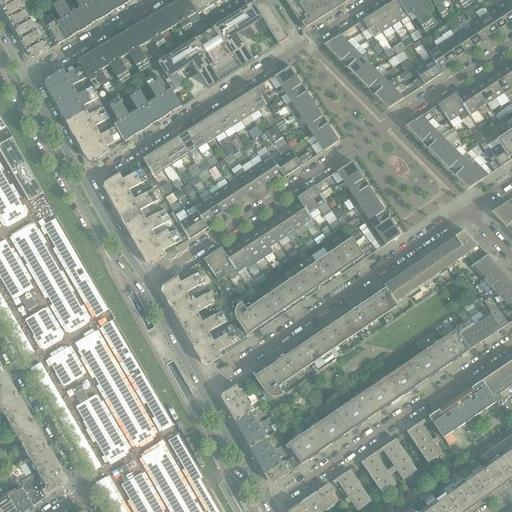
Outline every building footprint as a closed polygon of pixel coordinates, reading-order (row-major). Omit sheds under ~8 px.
[(37,0),(44,0),(49,9),(52,14),(57,22),(61,20),(49,0),(16,0),(2,8),(8,17),(37,0)] [(15,29),(49,9),(44,0),(37,0),(8,17),(15,29)] [(86,29),(76,11),(71,13),(64,0),(49,0),(61,20),(57,22),(66,40),(86,29)] [(105,17),(95,0),(93,0),(91,2),(89,0),(75,0),(80,9),(76,11),(86,29),(105,17)] [(124,5),(121,0),(95,0),(105,17),(124,5)] [(197,13),(188,0),(180,0),(160,12),(170,30),(179,24),(183,29),(187,27),(191,24),(188,19),(197,13)] [(258,0),(188,0),(197,13),(199,16),(208,10),(213,19),(212,20),(215,24),(214,25),(214,27),(247,6),(252,3),(253,4),(258,0)] [(290,38),(267,3),(265,0),(258,0),(253,4),(256,9),(263,19),(279,45),(290,38)] [(313,24),(300,4),(300,3),(298,0),(285,0),(304,30),(313,24)] [(324,17),(313,0),(305,0),(300,3),(300,4),(313,24),(324,17)] [(313,0),(324,17),(350,0),(313,0)] [(409,16),(399,0),(396,0),(389,4),(400,22),(409,16)] [(435,26),(423,7),(427,5),(424,0),(399,0),(409,16),(412,14),(424,32),(435,26)] [(450,0),(424,0),(427,5),(431,2),(443,20),(453,14),(451,10),(452,10),(447,2),(450,0)] [(473,1),(472,0),(451,0),(452,1),(454,0),(457,0),(463,8),(473,1)] [(511,20),(511,12),(505,2),(496,7),(507,24),(511,20)] [(255,60),(238,35),(263,19),(256,9),(253,4),(252,3),(247,6),(214,27),(158,62),(168,79),(192,64),(209,89),(255,60)] [(400,22),(389,4),(380,10),(391,28),(392,27),(395,32),(402,28),(399,22),(400,22)] [(507,24),(496,7),(488,13),(499,30),(507,24)] [(20,39),(46,25),(50,22),(47,17),(52,14),(49,9),(15,29),(20,39)] [(468,18),(475,13),(472,9),(465,14),(468,18)] [(391,28),(380,10),(371,16),(382,33),(391,28)] [(170,30),(160,12),(134,28),(144,45),(153,40),(156,45),(164,40),(161,35),(170,30)] [(499,30),(488,13),(479,19),(490,35),(499,30)] [(66,40),(57,22),(52,14),(47,17),(50,22),(46,25),(52,37),(54,41),(57,46),(66,40)] [(382,33),(371,16),(362,22),(367,30),(368,29),(373,38),(382,33)] [(490,35),(479,19),(471,24),(482,41),(490,35)] [(482,41),(471,24),(462,30),(473,46),(482,41)] [(45,40),(52,37),(46,25),(20,39),(26,50),(43,39),(44,39),(45,40)] [(150,65),(139,48),(144,45),(134,28),(115,40),(125,57),(129,54),(139,71),(150,65)] [(473,46),(462,30),(454,35),(465,52),(473,46)] [(418,32),(411,36),(414,42),(421,38),(418,32)] [(334,56),(348,43),(347,42),(340,35),(324,45),(334,56)] [(465,52),(454,35),(446,41),(456,57),(465,52)] [(413,44),(409,37),(402,42),(406,48),(413,44)] [(36,59),(57,46),(54,41),(48,45),(45,40),(44,39),(43,39),(26,50),(30,57),(36,59)] [(341,62),(354,49),(359,45),(352,39),(347,42),(348,43),(334,56),(341,62)] [(378,45),(374,39),(368,43),(371,49),(378,45)] [(131,77),(121,59),(125,57),(115,40),(95,51),(105,68),(110,66),(120,83),(131,77)] [(415,50),(422,45),(420,41),(412,46),(415,50)] [(456,57),(446,41),(437,46),(448,63),(456,57)] [(348,69),(361,56),(366,53),(359,45),(354,49),(341,62),(348,69)] [(382,52),(378,46),(374,49),(377,55),(382,52)] [(448,63),(437,46),(429,52),(439,68),(448,63)] [(395,55),(391,50),(385,54),(388,60),(395,55)] [(112,89),(101,71),(105,68),(95,51),(86,57),(102,85),(106,92),(112,89)] [(443,74),(439,68),(429,52),(428,53),(431,57),(423,63),(434,79),(443,74)] [(387,60),(384,54),(379,57),(383,63),(387,60)] [(355,76),(368,63),(361,56),(348,69),(355,76)] [(102,85),(86,57),(79,61),(91,82),(94,80),(98,87),(102,85)] [(408,59),(400,64),(405,72),(413,66),(408,59)] [(362,83),(375,70),(368,63),(355,76),(362,83)] [(434,79),(423,63),(414,69),(415,70),(420,77),(425,85),(434,79)] [(511,68),(510,65),(502,71),(511,86),(511,68)] [(281,86),(296,76),(290,67),(274,77),(281,86)] [(73,86),(86,79),(80,68),(67,75),(64,70),(47,80),(46,85),(55,102),(75,90),(73,86)] [(368,90),(381,77),(375,70),(362,83),(368,90)] [(511,86),(502,71),(493,76),(504,93),(507,99),(511,95),(511,86)] [(182,106),(172,92),(176,89),(173,84),(170,86),(171,89),(166,93),(156,76),(146,82),(157,99),(152,101),(163,118),(182,106)] [(286,94),(301,84),(296,76),(281,86),(286,94)] [(504,93),(493,76),(485,82),(496,98),(504,93)] [(375,96),(388,83),(381,77),(368,90),(375,96)] [(425,85),(420,77),(416,79),(422,87),(425,85)] [(422,87),(416,79),(413,81),(419,89),(422,87)] [(496,98),(485,82),(476,87),(487,104),(496,98)] [(382,103),(395,90),(388,83),(375,96),(382,103)] [(266,96),(265,94),(267,93),(262,84),(256,88),(261,97),(266,105),(271,102),(267,96),(266,96)] [(291,102),(307,92),(301,84),(286,94),(291,102)] [(163,118),(152,101),(148,104),(137,87),(132,90),(130,85),(128,87),(130,91),(127,93),(138,111),(134,113),(144,130),(163,118)] [(487,104),(476,87),(468,93),(479,110),(487,104)] [(87,111),(85,106),(100,98),(97,92),(95,93),(91,88),(78,95),(75,90),(55,102),(67,122),(87,111)] [(266,105),(261,97),(256,88),(247,94),(258,111),(266,105)] [(388,110),(404,99),(395,90),(382,103),(388,110)] [(292,114),(312,100),(307,92),(291,102),(286,106),(292,114)] [(470,115),(459,98),(456,93),(447,99),(458,116),(461,121),(470,115)] [(479,110),(468,93),(459,98),(470,115),(479,110)] [(258,111),(247,94),(238,99),(249,116),(258,111)] [(144,130),(134,113),(129,116),(119,98),(108,105),(119,122),(115,125),(125,142),(143,130),(144,130)] [(249,116),(238,99),(230,105),(240,122),(249,116)] [(458,116),(447,99),(438,105),(443,113),(449,122),(458,116)] [(302,119),(318,108),(312,100),(292,114),(297,122),(302,118),(302,119)] [(240,122),(230,105),(221,110),(232,127),(240,122)] [(279,110),(275,105),(270,109),(273,114),(279,110)] [(443,113),(438,105),(435,107),(440,115),(443,113)] [(440,115),(435,107),(432,109),(437,117),(440,115)] [(99,131),(96,127),(109,119),(103,108),(90,116),(87,111),(67,122),(78,142),(99,131)] [(307,127),(323,117),(318,108),(302,119),(307,127)] [(232,127),(221,110),(212,116),(223,132),(232,127)] [(504,119),(501,114),(495,117),(499,122),(504,119)] [(223,132),(212,116),(204,121),(214,138),(223,132)] [(413,135),(427,122),(421,116),(405,127),(413,135)] [(313,135),(328,125),(323,117),(307,127),(313,135)] [(214,138),(204,121),(195,127),(206,143),(214,138)] [(287,128),(282,121),(275,126),(280,133),(287,128)] [(511,146),(504,135),(502,131),(507,128),(502,121),(490,130),(499,144),(499,143),(501,145),(500,146),(511,161),(511,159),(511,146)] [(420,142),(434,129),(427,122),(413,135),(420,142)] [(487,131),(482,124),(477,127),(482,134),(487,131)] [(318,143),(334,133),(328,125),(313,135),(318,143)] [(206,143),(195,127),(187,132),(197,149),(206,143)] [(262,135),(257,127),(249,133),(253,140),(262,135)] [(278,133),(274,128),(268,132),(272,138),(278,133)] [(110,152),(107,147),(121,140),(114,129),(101,136),(99,131),(78,142),(88,160),(94,162),(110,152)] [(427,149),(441,136),(448,132),(445,129),(439,135),(434,129),(420,142),(427,149)] [(480,134),(477,129),(472,132),(475,137),(480,134)] [(197,149),(187,132),(178,137),(189,154),(197,149)] [(324,152),(339,142),(334,133),(318,143),(324,152)] [(435,156),(448,143),(441,136),(427,149),(435,156)] [(189,154),(178,137),(169,143),(180,160),(189,154)] [(39,186),(12,138),(0,144),(0,151),(29,201),(44,193),(39,186)] [(237,139),(231,143),(236,151),(242,147),(237,139)] [(297,144),(293,139),(287,143),(291,149),(297,144)] [(488,148),(484,142),(480,145),(484,151),(488,148)] [(180,160),(169,143),(161,148),(171,165),(180,160)] [(442,163),(455,150),(448,143),(435,156),(442,163)] [(302,166),(297,160),(296,158),(290,149),(287,145),(279,151),(282,155),(293,172),(302,166)] [(233,153),(229,146),(223,150),(227,156),(233,153)] [(511,161),(500,146),(491,152),(496,159),(502,167),(511,161)] [(171,165),(161,148),(152,154),(163,170),(171,165)] [(449,170),(462,157),(455,150),(442,163),(449,170)] [(493,156),(489,150),(483,154),(485,157),(490,158),(493,156)] [(281,173),(267,152),(259,158),(262,161),(261,162),(272,179),(281,173)] [(293,172),(282,155),(274,160),(271,155),(270,156),(268,152),(267,152),(281,173),(284,178),(293,172)] [(313,159),(308,153),(303,156),(307,163),(313,159)] [(163,170),(152,154),(143,159),(154,176),(163,170)] [(456,177),(473,160),(466,154),(462,157),(449,170),(456,177)] [(307,163),(303,156),(297,160),(302,166),(307,163)] [(502,167),(496,159),(493,161),(498,169),(502,167)] [(129,191),(152,177),(143,160),(136,164),(140,171),(123,180),(120,174),(106,183),(105,183),(104,188),(114,206),(132,196),(129,191)] [(219,169),(226,164),(223,160),(216,165),(219,169)] [(463,184),(480,167),(473,160),(456,177),(463,184)] [(498,169),(493,161),(490,163),(495,171),(498,169)] [(272,179),(261,162),(253,167),(264,184),(272,179)] [(343,180),(358,170),(353,162),(337,172),(343,180)] [(208,170),(205,165),(199,169),(202,174),(207,171),(208,170)] [(219,174),(215,167),(208,171),(213,178),(219,174)] [(264,184),(253,167),(245,173),(256,190),(264,184)] [(468,190),(484,179),(489,176),(480,167),(463,184),(468,190)] [(201,174),(197,168),(189,172),(193,179),(201,174)] [(348,188),(363,178),(358,170),(343,180),(348,188)] [(207,171),(202,174),(198,176),(201,180),(203,183),(211,177),(207,171)] [(188,173),(181,178),(185,184),(192,179),(188,173)] [(256,190),(245,173),(236,178),(247,195),(256,190)] [(192,186),(201,180),(198,176),(190,182),(192,186)] [(247,195),(236,178),(228,184),(239,201),(247,195)] [(353,196),(369,186),(363,178),(348,188),(353,196)] [(330,188),(325,180),(321,183),(326,191),(330,188)] [(159,201),(156,195),(161,192),(155,182),(150,185),(153,190),(143,196),(140,191),(132,196),(114,206),(125,226),(143,216),(141,211),(159,201)] [(183,186),(180,182),(174,186),(177,190),(183,186)] [(168,183),(161,187),(165,193),(168,193),(171,192),(172,189),(168,183)] [(326,191),(321,183),(318,185),(323,193),(326,191)] [(239,201),(228,184),(219,189),(230,206),(239,201)] [(194,191),(189,185),(184,188),(188,195),(194,191)] [(230,206),(219,189),(219,190),(216,185),(208,190),(222,212),(230,206)] [(323,193),(318,185),(315,186),(320,195),(323,193)] [(326,203),(320,195),(315,186),(307,192),(318,209),(326,203)] [(354,208),(374,194),(369,186),(353,196),(348,200),(354,208)] [(185,196),(180,189),(174,193),(179,200),(185,196)] [(222,212),(208,190),(207,190),(207,191),(200,196),(214,217),(222,212)] [(318,209),(307,192),(297,198),(301,203),(309,215),(318,209)] [(177,201),(172,194),(165,199),(168,202),(170,205),(177,201)] [(359,216),(380,202),(374,194),(354,208),(359,216)] [(214,217),(200,196),(199,196),(202,201),(194,206),(205,223),(214,217)] [(56,201),(0,233),(0,319),(111,511),(237,511),(155,371),(166,365),(173,361),(154,328),(148,331),(137,338),(56,201)] [(170,221),(167,216),(174,212),(170,205),(168,202),(156,208),(158,212),(155,214),(153,210),(143,216),(125,226),(137,246),(155,236),(152,231),(170,221)] [(365,224),(385,211),(380,202),(359,216),(365,224)] [(499,221),(511,208),(511,207),(507,202),(491,213),(499,221)] [(309,215),(301,203),(292,209),(304,226),(312,220),(309,215)] [(205,223),(194,206),(193,207),(196,211),(188,217),(200,234),(209,228),(205,223)] [(338,208),(332,212),(336,218),(343,214),(338,208)] [(506,228),(511,221),(511,208),(499,221),(506,228)] [(304,226),(292,209),(284,214),(295,231),(304,226)] [(370,232),(390,219),(385,211),(365,224),(370,232)] [(295,231),(284,214),(275,220),(287,237),(295,231)] [(200,234),(188,217),(179,223),(190,240),(200,234)] [(347,223),(343,217),(337,220),(342,227),(347,223)] [(375,240),(396,227),(390,219),(370,232),(375,240)] [(287,237),(275,220),(267,225),(279,242),(287,237)] [(341,228),(336,220),(329,225),(334,233),(341,228)] [(352,221),(344,226),(349,233),(357,228),(352,221)] [(279,242),(267,225),(259,231),(270,248),(279,242)] [(331,234),(327,227),(321,231),(326,238),(331,234)] [(381,249),(401,235),(396,227),(375,240),(381,249)] [(163,252),(182,241),(179,237),(181,236),(185,234),(181,228),(158,241),(155,236),(137,246),(147,264),(152,265),(166,256),(163,252)] [(362,235),(358,230),(351,235),(355,240),(362,235)] [(270,248),(259,231),(250,236),(265,258),(273,253),(270,248)] [(488,256),(464,231),(384,286),(396,304),(398,306),(398,307),(420,292),(417,288),(454,263),(456,265),(468,257),(474,265),(488,256)] [(323,240),(318,233),(313,236),(318,243),(323,240)] [(265,258),(250,236),(242,242),(256,264),(265,258)] [(366,259),(361,251),(352,238),(340,246),(328,254),(342,275),(366,259)] [(316,245),(312,240),(305,245),(306,246),(308,251),(316,245)] [(256,264),(242,242),(233,247),(248,269),(256,264)] [(300,257),(309,251),(308,251),(306,246),(297,252),(300,257)] [(373,254),(367,246),(364,249),(369,257),(373,254)] [(248,269),(233,247),(225,253),(240,275),(248,269)] [(240,275),(225,253),(222,248),(213,254),(231,281),(240,275)] [(369,257),(364,249),(361,251),(366,259),(369,257)] [(231,281),(213,254),(204,260),(218,282),(227,276),(230,281),(231,281)] [(318,291),(342,275),(328,254),(304,270),(318,291)] [(511,280),(509,277),(488,256),(474,265),(471,267),(511,309),(511,280)] [(318,291),(304,270),(292,279),(288,273),(284,275),(289,281),(280,287),(295,307),(318,291)] [(187,293),(205,283),(204,281),(206,281),(207,282),(211,279),(208,274),(203,277),(200,272),(180,283),(177,277),(164,286),(163,286),(162,292),(171,308),(189,298),(187,293)] [(398,306),(396,304),(384,286),(360,302),(374,322),(398,306)] [(246,294),(241,287),(236,290),(241,297),(246,294)] [(271,324),(295,307),(280,287),(257,303),(271,324)] [(198,313),(218,302),(215,297),(219,295),(220,294),(218,289),(213,292),(212,291),(192,302),(189,298),(171,308),(183,328),(201,318),(198,313)] [(209,333),(227,322),(224,316),(230,313),(226,306),(231,304),(225,294),(221,297),(225,304),(212,312),(213,314),(214,316),(203,322),(201,318),(183,328),(194,347),(211,338),(209,333)] [(271,324),(257,303),(256,304),(253,302),(250,301),(247,302),(244,302),(241,304),(239,306),(237,309),(236,312),(236,315),(237,319),(238,321),(247,336),(258,328),(260,331),(271,324)] [(374,322),(360,302),(336,318),(350,338),(374,322)] [(470,351),(494,334),(502,329),(500,326),(498,324),(496,321),(494,318),(492,316),(491,313),(490,312),(458,334),(470,351)] [(393,319),(390,314),(383,319),(386,324),(393,319)] [(326,355),(350,338),(336,318),(312,334),(326,355)] [(220,352),(240,341),(237,336),(234,330),(214,342),(211,338),(194,347),(203,365),(209,366),(222,356),(220,352)] [(470,351),(458,334),(456,330),(435,344),(444,358),(447,355),(452,363),(470,351)] [(326,355),(312,334),(288,351),(302,371),(326,355)] [(452,363),(447,355),(444,358),(435,344),(411,360),(420,374),(424,371),(428,379),(452,363)] [(302,371),(288,351),(264,367),(278,387),(288,381),(302,371)] [(428,379),(424,371),(420,374),(411,360),(387,376),(396,390),(400,388),(404,395),(428,379)] [(511,396),(507,389),(511,385),(511,360),(482,381),(493,398),(501,393),(506,402),(511,397),(511,396)] [(0,389),(11,383),(2,368),(0,363),(0,389)] [(278,387),(264,367),(253,374),(265,391),(267,393),(269,395),(272,396),(276,396),(279,396),(282,395),(284,393),(286,390),(288,387),(288,384),(288,381),(278,387)] [(381,411),(404,395),(400,388),(396,390),(387,376),(364,392),(373,406),(376,404),(381,411)] [(497,403),(493,398),(482,381),(471,388),(472,389),(458,398),(457,398),(457,399),(454,401),(454,400),(453,401),(439,411),(439,410),(428,417),(431,422),(432,421),(443,439),(497,403)] [(26,408),(19,397),(11,383),(0,389),(0,406),(7,419),(26,408)] [(249,400),(241,389),(240,390),(236,386),(224,394),(223,399),(236,423),(252,412),(254,411),(251,406),(253,405),(249,400)] [(357,427),(381,411),(376,404),(373,406),(364,392),(340,409),(349,422),(352,420),(357,427)] [(41,434),(32,419),(26,408),(7,419),(22,445),(41,434)] [(333,444),(357,427),(352,420),(349,422),(340,409),(316,425),(323,435),(326,433),(333,444)] [(267,431),(262,423),(256,415),(255,416),(252,412),(236,423),(251,449),(267,438),(269,437),(266,433),(267,431)] [(433,441),(422,425),(426,423),(427,425),(431,422),(428,417),(407,432),(420,452),(438,440),(437,438),(433,441)] [(301,465),(333,444),(326,433),(323,435),(316,425),(302,434),(299,429),(295,432),(298,437),(287,444),(291,450),(301,465)] [(56,459),(41,434),(22,445),(37,470),(56,459)] [(282,457),(277,450),(271,442),(270,443),(267,438),(251,449),(265,475),(284,462),(281,458),(282,457)] [(391,470),(409,458),(396,440),(395,440),(378,451),(380,454),(384,451),(394,467),(390,469),(391,470)] [(442,454),(436,445),(440,442),(438,440),(420,452),(428,463),(442,454)] [(466,511),(511,479),(511,441),(483,462),(487,468),(425,511),(466,511)] [(466,457),(459,447),(452,452),(459,462),(466,457)] [(290,472),(301,465),(291,450),(288,452),(291,457),(284,462),(265,475),(269,482),(274,483),(290,472)] [(374,482),(391,470),(390,469),(387,471),(377,456),(380,454),(378,451),(362,463),(374,482)] [(417,471),(409,458),(391,470),(393,474),(397,471),(403,480),(417,471)] [(33,506),(66,484),(67,479),(56,459),(37,470),(19,481),(33,506)] [(345,501),(363,489),(350,470),(333,482),(334,484),(338,482),(348,498),(345,500),(345,501)] [(396,485),(390,476),(393,474),(391,470),(374,482),(382,494),(396,485)] [(24,511),(33,506),(19,481),(17,477),(8,482),(2,485),(11,500),(9,502),(15,511),(24,511)] [(319,511),(323,511),(340,501),(328,485),(310,498),(319,511)] [(372,502),(363,489),(345,501),(348,504),(351,502),(358,511),(372,502)] [(15,511),(9,502),(6,497),(0,500),(0,505),(3,511),(15,511)] [(319,511),(310,498),(288,511),(319,511)]
